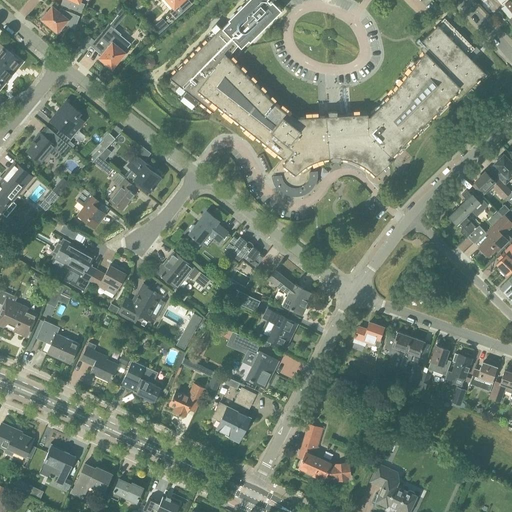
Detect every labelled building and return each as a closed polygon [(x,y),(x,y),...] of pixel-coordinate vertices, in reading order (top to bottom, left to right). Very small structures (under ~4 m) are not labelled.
[(63,0),(62,4),(81,12),(85,4),(80,2),(80,0),(63,0)] [(133,0),(132,1),(138,8),(143,3),(140,0),(133,0)] [(192,4),(188,0),(166,0),(174,8),(170,11),(176,18),(192,4)] [(172,76),(170,78),(176,83),(180,86),(186,91),(180,98),(180,99),(179,98),(178,98),(194,111),(195,110),(193,109),(200,101),(201,102),(206,106),(214,113),(216,110),(219,106),(240,123),(245,127),(256,136),(267,145),(278,153),(283,157),(280,162),(282,164),(273,177),(272,177),(272,178),(275,185),(277,188),(279,191),(281,189),(284,192),(287,194),(290,195),(294,195),(298,195),(302,195),(305,193),(309,191),(311,189),(314,186),(316,182),(317,179),(317,175),(317,171),(312,171),(312,170),(311,170),(311,169),(311,168),(311,167),(310,167),(310,166),(309,165),(309,164),(312,163),(317,160),(323,159),(330,158),(336,157),(342,158),(349,159),(355,161),(360,163),(366,167),(371,171),(376,176),(387,165),(388,164),(391,161),(388,157),(390,155),(391,157),(401,147),(451,98),(455,103),(462,96),(481,78),(480,77),(485,72),(475,62),(468,55),(475,48),(445,18),(421,41),(425,45),(421,49),(424,53),(390,96),(370,116),(371,116),(368,116),(368,113),(345,115),(328,116),(298,117),(298,120),(296,120),(274,103),(268,96),(234,62),(229,57),(238,45),(241,48),(249,41),(250,42),(257,36),(255,34),(258,31),(260,33),(272,20),(271,19),(274,16),(275,17),(282,11),(272,1),(271,3),(267,0),(248,0),(238,11),(239,12),(236,15),(235,14),(228,20),(230,22),(223,29),(221,27),(172,76)] [(201,0),(210,11),(217,21),(229,11),(223,4),(222,4),(219,0),(201,0)] [(118,6),(110,18),(117,23),(125,11),(118,6)] [(65,24),(75,29),(80,17),(63,9),(60,13),(53,7),(47,13),(46,12),(42,17),(43,18),(42,19),(51,27),(50,28),(55,33),(56,31),(58,33),(65,24)] [(184,26),(192,35),(202,26),(194,17),(184,26)] [(109,23),(95,41),(90,46),(91,46),(91,45),(103,55),(100,58),(106,63),(105,64),(110,69),(111,67),(112,68),(120,59),(121,60),(125,55),(124,54),(125,53),(124,51),(128,47),(127,41),(120,35),(120,34),(109,24),(110,23),(109,23)] [(90,46),(95,41),(89,36),(78,49),(84,54),(90,46)] [(0,85),(5,79),(8,81),(12,76),(23,63),(5,48),(0,53),(0,85)] [(65,133),(61,138),(66,142),(71,137),(70,137),(84,121),(79,116),(81,113),(67,101),(51,120),(65,133)] [(100,155),(116,139),(108,131),(101,138),(103,140),(93,151),(99,156),(100,155)] [(52,134),(48,138),(43,134),(36,142),(28,152),(40,162),(49,152),(58,160),(68,148),(52,134)] [(96,159),(99,156),(93,151),(86,159),(91,164),(96,159)] [(509,177),(511,174),(511,162),(504,154),(502,156),(501,155),(499,158),(500,159),(494,164),(500,169),(496,174),(506,184),(510,179),(509,177)] [(106,159),(100,155),(99,156),(96,159),(96,160),(102,164),(106,159)] [(138,174),(135,179),(151,192),(162,177),(152,169),(153,168),(136,155),(127,166),(138,174)] [(0,201),(5,206),(16,194),(18,195),(26,186),(33,177),(22,168),(15,163),(8,171),(2,178),(1,176),(0,176),(0,201)] [(135,194),(130,191),(134,186),(118,172),(112,180),(121,187),(110,201),(122,210),(135,194)] [(485,172),(475,182),(484,191),(486,194),(493,187),(497,192),(498,192),(502,196),(509,190),(505,186),(506,185),(498,176),(494,180),(485,172)] [(106,214),(98,208),(101,203),(84,189),(76,200),(85,207),(79,216),(94,228),(106,214)] [(52,190),(39,205),(46,210),(59,196),(52,190)] [(467,199),(460,206),(469,215),(472,211),(477,215),(488,204),(478,194),(476,197),(473,194),(472,195),(467,190),(462,195),(467,199)] [(449,217),(450,218),(447,220),(451,225),(454,222),(457,226),(460,223),(462,225),(461,231),(467,238),(468,236),(475,243),(486,232),(479,225),(477,228),(467,217),(469,215),(460,206),(449,217)] [(190,234),(193,236),(189,243),(198,250),(203,244),(202,243),(209,234),(220,243),(229,231),(218,222),(217,223),(214,220),(216,218),(207,211),(196,226),(194,226),(190,230),(191,232),(190,234)] [(503,235),(511,226),(511,223),(505,216),(486,232),(487,232),(487,231),(491,235),(479,247),(482,249),(480,250),(485,255),(486,254),(489,256),(495,250),(497,252),(508,241),(503,235)] [(258,251),(241,237),(239,240),(234,236),(224,249),(240,261),(243,257),(257,267),(265,257),(257,251),(258,251)] [(90,281),(96,270),(89,266),(94,256),(66,241),(64,244),(62,245),(60,246),(58,247),(57,249),(57,251),(57,253),(57,254),(58,255),(56,259),(77,270),(73,276),(71,277),(69,276),(66,281),(85,291),(90,281)] [(501,260),(496,264),(501,269),(500,271),(505,276),(507,274),(507,275),(511,269),(511,259),(511,260),(511,259),(511,243),(503,252),(497,258),(498,258),(501,260)] [(190,275),(205,287),(211,280),(175,252),(164,266),(162,264),(157,272),(178,288),(185,279),(186,280),(190,275)] [(96,270),(90,281),(115,294),(126,274),(110,266),(105,275),(96,270)] [(294,285),(295,284),(275,269),(268,278),(289,295),(284,306),(302,315),(312,294),(294,285)] [(231,291),(235,284),(229,281),(226,287),(231,291)] [(152,290),(152,288),(144,284),(135,302),(127,298),(120,313),(136,322),(140,315),(155,322),(155,321),(150,319),(157,305),(155,304),(160,295),(167,299),(167,298),(152,290)] [(49,313),(55,299),(66,303),(69,295),(49,287),(40,309),(49,313)] [(0,303),(4,305),(0,313),(0,324),(4,327),(6,323),(16,328),(15,330),(26,335),(36,313),(15,303),(18,297),(0,288),(0,303)] [(239,290),(234,301),(256,311),(261,301),(239,290)] [(106,304),(105,311),(113,312),(114,305),(106,304)] [(276,323),(268,339),(285,348),(297,324),(268,309),(264,318),(276,323)] [(194,313),(176,345),(184,349),(202,318),(194,313)] [(51,344),(47,353),(70,363),(79,344),(69,339),(66,337),(66,338),(57,334),(60,327),(45,320),(37,338),(51,344)] [(356,336),(354,342),(365,346),(367,342),(375,345),(379,346),(381,340),(380,339),(384,327),(370,322),(367,329),(359,326),(357,334),(356,333),(355,336),(356,336)] [(386,344),(385,348),(389,349),(388,354),(403,359),(411,337),(398,332),(395,339),(389,337),(386,344)] [(238,334),(233,343),(250,351),(258,355),(253,365),(247,379),(266,388),(279,361),(260,352),(260,351),(254,349),(257,342),(238,334)] [(403,359),(401,364),(406,366),(408,359),(411,360),(413,354),(420,356),(425,342),(411,337),(403,359)] [(108,359),(108,357),(94,350),(96,346),(89,342),(87,347),(81,360),(93,365),(90,372),(110,382),(119,364),(108,359)] [(161,357),(171,363),(179,351),(170,345),(161,357)] [(431,361),(428,369),(446,375),(451,361),(446,359),(449,350),(437,346),(431,361)] [(449,371),(446,381),(455,384),(457,378),(465,380),(466,378),(473,359),(472,358),(473,355),(466,353),(465,356),(459,354),(458,355),(455,354),(453,361),(456,362),(453,372),(452,372),(449,371)] [(359,371),(371,375),(374,365),(378,355),(374,354),(371,362),(362,359),(359,371)] [(130,369),(122,386),(137,392),(136,394),(155,402),(162,387),(153,383),(158,373),(133,361),(130,369)] [(497,367),(483,362),(480,371),(475,370),(470,384),(471,384),(490,390),(490,391),(494,381),(493,381),(493,382),(492,381),(497,367)] [(374,365),(371,375),(378,377),(381,367),(374,365)] [(420,379),(424,367),(416,365),(413,376),(420,379)] [(204,366),(201,372),(212,377),(214,371),(204,366)] [(511,372),(505,370),(501,382),(496,381),(489,399),(501,403),(505,391),(511,393),(511,372)] [(430,374),(423,372),(417,391),(424,394),(426,389),(425,389),(430,374)] [(215,382),(219,384),(223,376),(215,373),(208,386),(212,388),(215,382)] [(240,383),(227,377),(224,383),(237,389),(240,383)] [(176,390),(169,405),(175,408),(173,411),(186,417),(189,409),(195,412),(206,388),(194,383),(188,396),(176,390)] [(235,402),(250,409),(257,394),(242,387),(235,402)] [(460,406),(466,390),(456,387),(451,403),(460,406)] [(221,421),(217,429),(227,433),(226,436),(239,442),(245,428),(246,428),(251,417),(243,414),(242,415),(239,414),(240,412),(227,406),(228,405),(220,402),(212,417),(221,421)] [(2,423),(0,427),(0,446),(7,450),(6,452),(12,455),(15,451),(25,456),(33,438),(21,433),(22,432),(2,423)] [(308,423),(298,458),(303,459),(300,467),(315,473),(314,475),(324,479),(324,478),(330,480),(335,480),(335,481),(349,480),(349,478),(351,477),(350,464),(348,465),(347,462),(334,464),(334,466),(333,466),(330,465),(331,463),(330,463),(311,455),(312,450),(317,451),(324,428),(308,423)] [(45,462),(42,468),(59,476),(56,483),(63,486),(64,484),(66,478),(69,473),(76,457),(76,456),(72,463),(67,461),(70,454),(64,451),(65,450),(51,443),(48,451),(49,451),(45,461),(45,462)] [(90,485),(104,492),(112,474),(97,467),(85,462),(71,493),(82,498),(82,497),(83,498),(84,496),(85,496),(90,485)] [(398,472),(389,469),(379,464),(372,481),(383,486),(377,500),(388,505),(389,504),(398,508),(396,511),(409,511),(417,495),(416,495),(414,491),(410,490),(407,491),(397,486),(399,480),(398,472)] [(66,478),(64,484),(66,485),(64,491),(67,493),(73,481),(66,478)] [(120,495),(137,503),(144,488),(132,483),(132,484),(119,478),(113,492),(111,497),(118,500),(120,495)] [(11,497),(14,491),(7,488),(4,494),(11,497)] [(150,497),(144,510),(148,511),(175,511),(179,505),(163,497),(161,503),(157,501),(157,500),(150,497)]
